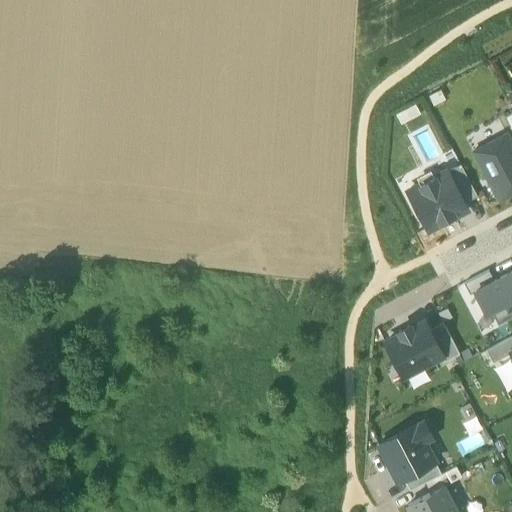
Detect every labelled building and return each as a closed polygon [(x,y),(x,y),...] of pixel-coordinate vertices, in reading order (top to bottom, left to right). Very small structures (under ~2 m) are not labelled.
[(415,103),(395,113),(400,124),(420,115),(415,103)] [(511,193),(511,144),(506,133),(472,151),(499,200),(511,193)] [(460,164),(447,170),(464,202),(477,195),(460,164)] [(420,185),(406,192),(426,229),(467,208),(464,202),(447,170),(434,177),(420,185)] [(420,185),(434,177),(430,170),(416,178),(420,185)] [(469,292),(474,290),(494,280),(488,269),(464,282),(469,292)] [(511,270),(494,280),(474,290),(485,311),(490,308),(497,321),(511,313),(511,270)] [(400,333),(385,341),(403,375),(441,355),(442,354),(428,329),(424,320),(410,328),(409,325),(398,330),(400,333)] [(442,321),(428,329),(442,354),(441,355),(444,361),(459,353),(442,321)] [(511,335),(486,350),(492,362),(510,353),(509,352),(511,352),(511,351),(511,335)] [(378,444),(397,480),(403,477),(434,461),(424,441),(431,437),(423,421),(378,444)] [(403,477),(409,490),(424,483),(441,473),(434,461),(403,477)] [(424,483),(429,493),(442,486),(461,476),(455,466),(441,473),(424,483)] [(429,493),(408,504),(411,511),(455,511),(442,486),(429,493)]
